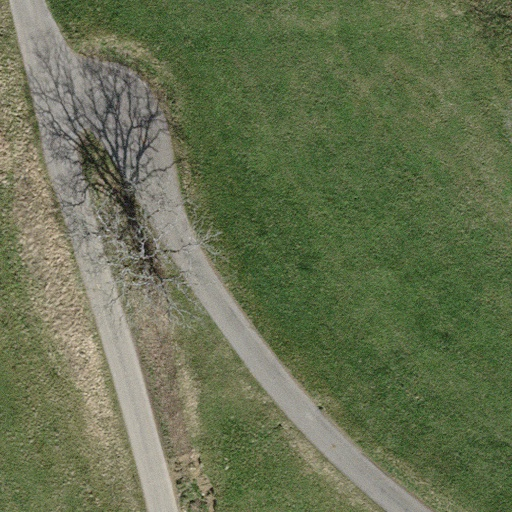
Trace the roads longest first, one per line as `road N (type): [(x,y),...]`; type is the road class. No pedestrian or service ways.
road 1 (unclassified): [(52,100),(110,92),(142,124),(168,226),(273,380),(412,511)]
road 2 (unclassified): [(52,100),(167,511)]
